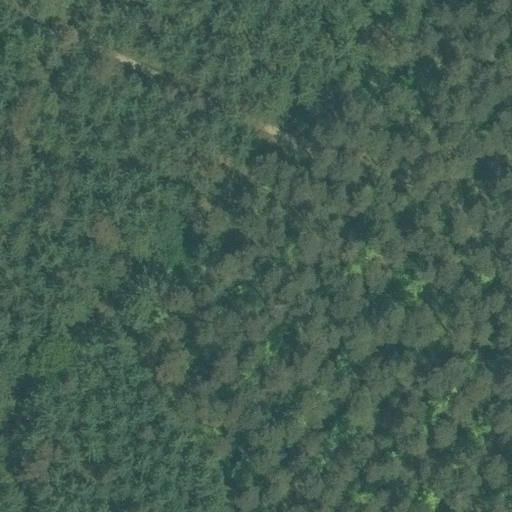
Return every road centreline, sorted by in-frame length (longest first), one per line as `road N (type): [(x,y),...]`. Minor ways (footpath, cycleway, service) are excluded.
road 1 (track): [(299,113),(88,333),(31,359),(6,394),(26,511)]
road 2 (track): [(299,113),(511,217)]
road 3 (track): [(408,0),(299,113)]
